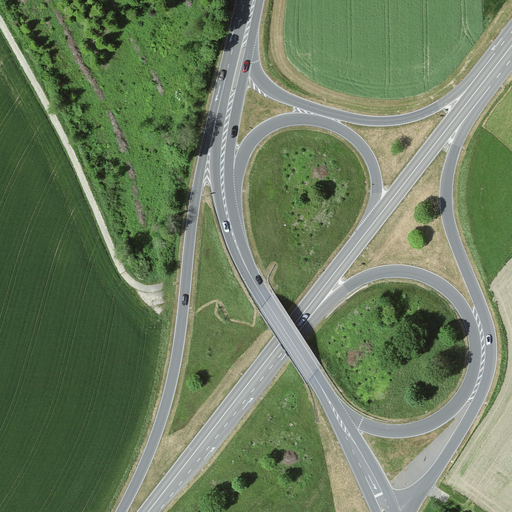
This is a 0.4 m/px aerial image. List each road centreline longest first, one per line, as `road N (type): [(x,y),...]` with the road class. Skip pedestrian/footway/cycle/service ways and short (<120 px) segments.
road 1 (primary): [(396,511),(450,449),(489,371),(487,323),(446,200),(449,165),(476,90)]
road 2 (primary): [(297,321),(355,282),(395,270),(435,281),(468,316),(475,344),(470,380),(436,420),(381,429),(332,405)]
road 3 (primary): [(224,105),(197,183),(171,383),(120,511)]
road 4 (primary): [(498,62),(433,108),(380,121),(270,89),(241,37)]
road 5 (track): [(0,24),(69,149),(120,270),(149,288)]
road 6 (primary): [(227,210),(250,141),(275,122),(314,119),(351,135),(373,165),(376,193),(359,240)]
road 7 (primary): [(297,321),(148,511)]
road 8 (primary): [(476,90),(359,240)]
road 9 (secondary): [(332,405),(266,301)]
